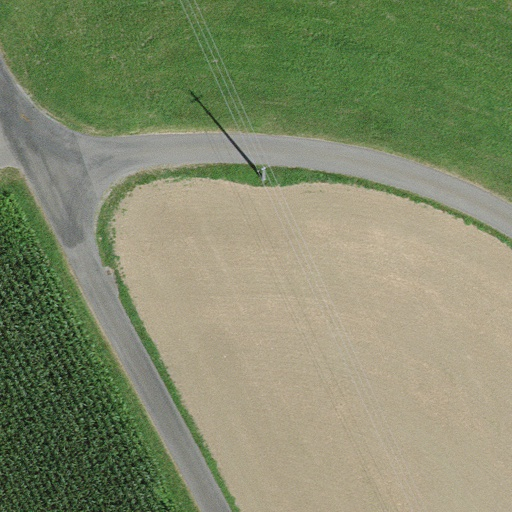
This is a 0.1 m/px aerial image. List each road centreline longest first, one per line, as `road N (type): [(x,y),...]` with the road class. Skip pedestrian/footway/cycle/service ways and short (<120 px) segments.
road 1 (track): [(511,220),(365,158),(204,142),(40,158)]
road 2 (track): [(210,511),(85,274),(40,158)]
